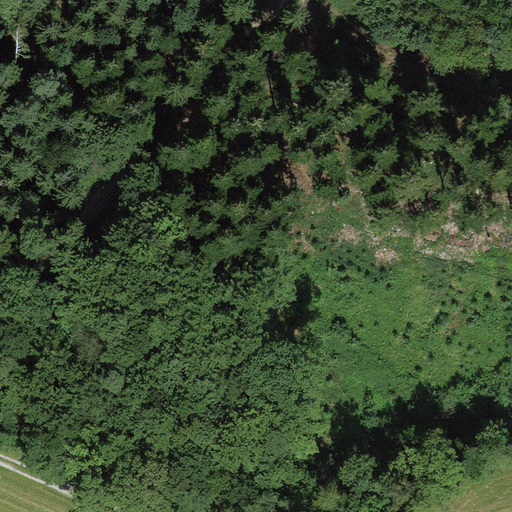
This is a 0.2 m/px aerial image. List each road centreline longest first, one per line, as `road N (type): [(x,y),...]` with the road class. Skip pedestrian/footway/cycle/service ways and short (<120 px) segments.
road 1 (track): [(0,428),(115,208),(279,0)]
road 2 (track): [(0,459),(116,511)]
